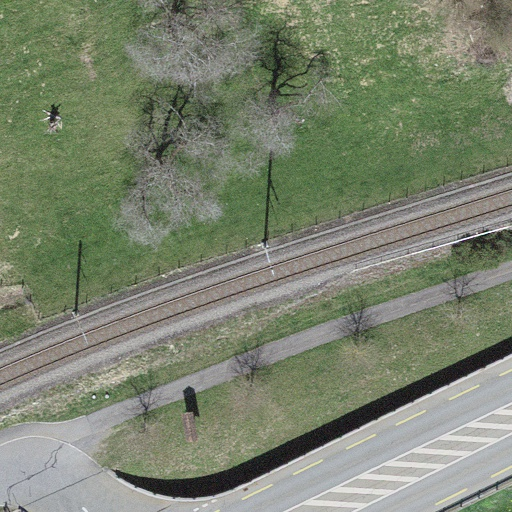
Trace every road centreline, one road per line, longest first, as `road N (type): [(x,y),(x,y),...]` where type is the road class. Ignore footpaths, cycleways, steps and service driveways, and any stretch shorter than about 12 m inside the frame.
road 1 (track): [(51,489),(81,439),(126,411),(511,270)]
road 2 (primary): [(323,511),(511,421)]
